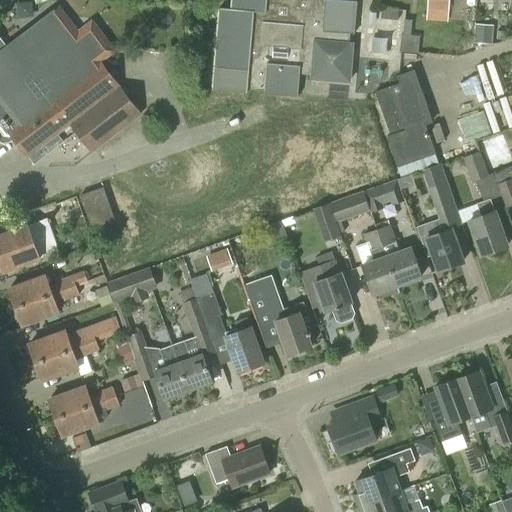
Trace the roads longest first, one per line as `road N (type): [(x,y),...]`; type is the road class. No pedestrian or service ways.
road 1 (residential): [(277,404),(41,486)]
road 2 (residential): [(511,318),(277,404)]
